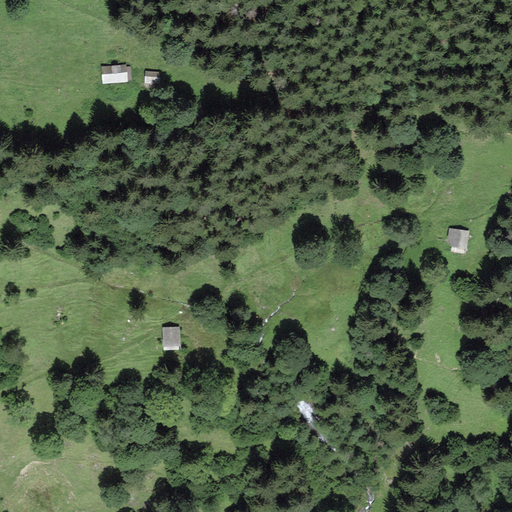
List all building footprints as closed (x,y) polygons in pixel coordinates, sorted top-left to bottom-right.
[(103,66),(104,78),(130,76),(129,65),(124,66),(123,64),(103,66)] [(146,70),(145,78),(158,79),(158,71),(146,70)] [(454,236),(452,250),(464,252),(467,232),(450,229),(449,235),(454,236)] [(164,329),(165,348),(177,348),(176,328),(164,329)] [(460,365),(466,374),(473,369),(466,360),(460,365)]
